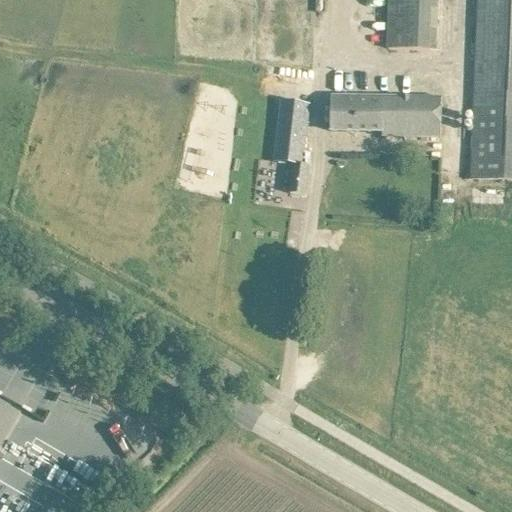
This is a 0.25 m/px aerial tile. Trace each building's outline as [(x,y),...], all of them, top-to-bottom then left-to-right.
[(511,0),(478,0),(474,113),(511,114),(511,0)] [(389,16),(388,49),(429,51),(430,18),(389,16)] [(331,132),(382,133),(382,98),(331,98),(331,132)] [(382,98),(382,133),(382,137),(441,138),(442,99),(382,98)] [(283,102),(275,163),(294,165),(290,195),(305,197),(309,166),(303,166),(309,105),(283,102)] [(511,114),(474,113),(471,180),(511,181),(511,114)]
